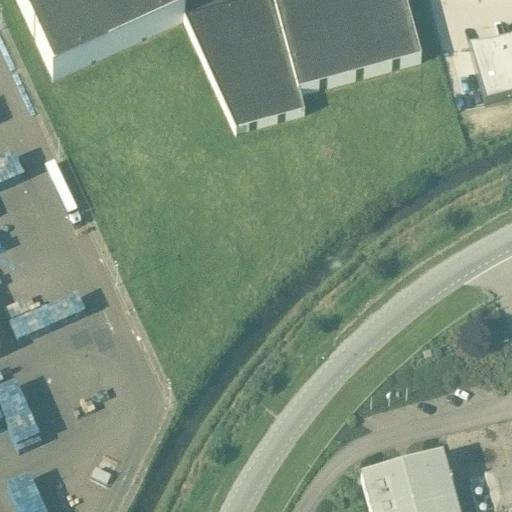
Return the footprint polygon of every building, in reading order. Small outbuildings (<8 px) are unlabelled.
[(421,67),(402,0),(14,0),(53,85),(183,26),(234,138),(304,119),(299,100),(421,67)] [(511,34),(468,46),(484,105),(511,97),(511,34)] [(0,107),(0,224),(3,223),(6,232),(0,233),(0,258),(9,255),(8,252),(24,247),(18,227),(37,220),(14,151),(0,107)] [(36,381),(56,435),(96,420),(74,359),(2,386),(13,417),(33,409),(24,385),(36,381)] [(360,483),(367,511),(455,511),(442,461),(360,483)] [(511,469),(484,477),(493,511),(501,511),(511,509),(511,469)]
